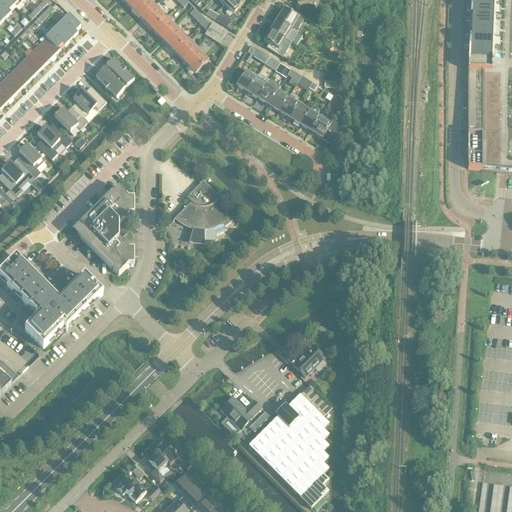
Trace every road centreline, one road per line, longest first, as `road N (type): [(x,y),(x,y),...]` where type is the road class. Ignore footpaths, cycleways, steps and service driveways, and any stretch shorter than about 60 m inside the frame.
road 1 (residential): [(503,215),(465,211),(454,195),(459,0)]
road 2 (residential): [(12,511),(175,350)]
road 3 (residential): [(125,302),(147,262),(152,154),(189,109)]
road 4 (residential): [(75,493),(198,372)]
road 5 (residential): [(0,419),(125,302)]
road 6 (residential): [(373,239),(322,236),(277,251),(227,299)]
road 7 (residential): [(227,299),(300,257),(373,239)]
road 8 (residential): [(0,148),(113,36)]
road 9 (residential): [(321,176),(314,156),(209,91)]
road 10 (residential): [(373,239),(496,248)]
